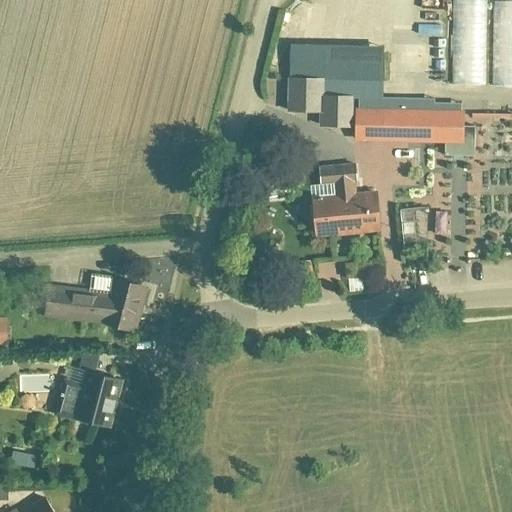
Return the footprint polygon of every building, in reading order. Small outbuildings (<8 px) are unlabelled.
[(455,3),(453,86),(487,87),(489,4),(455,3)] [(491,88),(511,88),(511,4),(494,4),(491,88)] [(381,50),(289,47),(287,118),(318,119),(318,132),(352,133),(351,145),(421,147),(421,157),(433,157),(432,177),(455,178),(455,158),(481,159),(483,102),(379,99),(381,50)] [(313,206),(314,239),(379,236),(377,203),(351,205),(350,189),(359,188),(358,167),(316,169),(317,191),(332,190),(333,205),(313,206)] [(261,183),(261,198),(281,197),(281,183),(261,183)] [(397,216),(400,254),(426,251),(423,213),(397,216)] [(50,286),(45,317),(103,326),(102,333),(139,338),(147,299),(133,297),(135,284),(102,280),(99,293),(50,286)] [(348,281),(349,293),(369,293),(369,281),(348,281)] [(0,350),(6,351),(9,323),(0,323),(0,350)] [(67,420),(108,430),(120,383),(78,372),(67,420)] [(52,511),(44,499),(21,511),(52,511)] [(343,511),(317,502),(296,511),(288,511),(264,503),(257,511),(343,511)]
